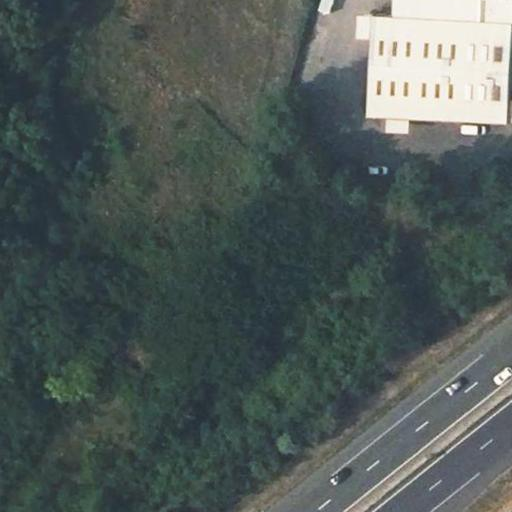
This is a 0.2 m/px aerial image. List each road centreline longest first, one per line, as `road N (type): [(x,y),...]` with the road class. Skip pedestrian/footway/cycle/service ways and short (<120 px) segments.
road 1 (unknown): [(373,0),(361,75),(365,102),(389,128),(429,141),(511,126)]
road 2 (motorway): [(511,354),(315,511)]
road 3 (motorway): [(403,511),(511,425)]
